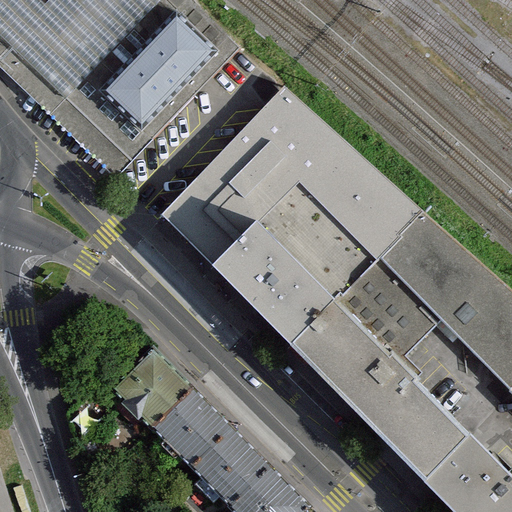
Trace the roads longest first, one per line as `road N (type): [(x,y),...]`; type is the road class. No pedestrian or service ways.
road 1 (primary): [(166,306),(383,511)]
road 2 (primary): [(166,306),(110,233),(37,158),(15,148)]
road 3 (tertiary): [(33,408),(0,215)]
road 4 (primary): [(0,215),(58,239),(166,306)]
